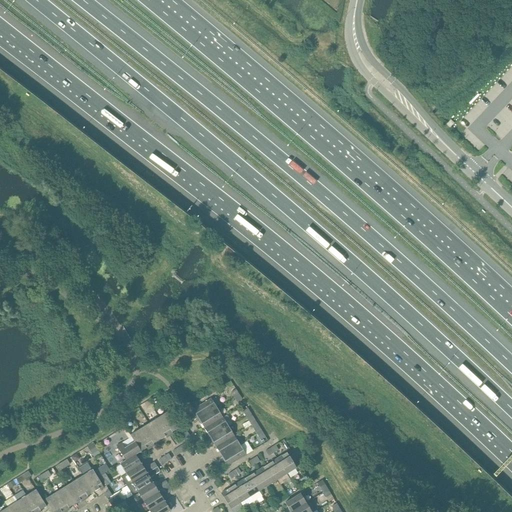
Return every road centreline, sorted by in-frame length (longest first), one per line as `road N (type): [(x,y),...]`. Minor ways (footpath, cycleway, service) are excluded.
road 1 (motorway): [(0,29),(238,215),(511,457)]
road 2 (motorway): [(35,0),(266,189),(511,410)]
road 3 (motorway): [(511,364),(378,240),(82,0)]
road 4 (motorway): [(511,307),(331,141),(157,0)]
road 5 (unclassified): [(511,208),(405,104)]
